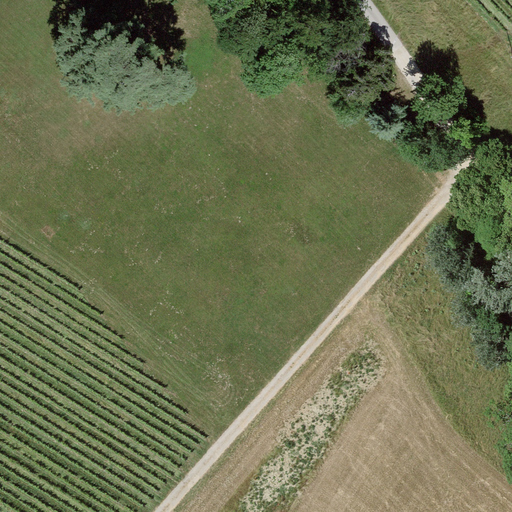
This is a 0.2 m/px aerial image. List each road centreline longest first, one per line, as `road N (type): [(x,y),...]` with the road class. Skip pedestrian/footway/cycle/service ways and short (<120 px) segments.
road 1 (track): [(472,161),(163,511)]
road 2 (track): [(472,161),(358,0)]
